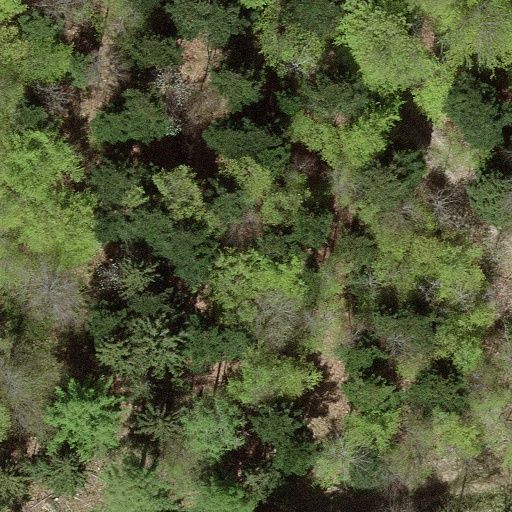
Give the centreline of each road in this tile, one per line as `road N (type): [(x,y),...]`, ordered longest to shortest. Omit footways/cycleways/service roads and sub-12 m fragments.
road 1 (track): [(511,228),(340,48),(264,0)]
road 2 (track): [(511,464),(328,511)]
